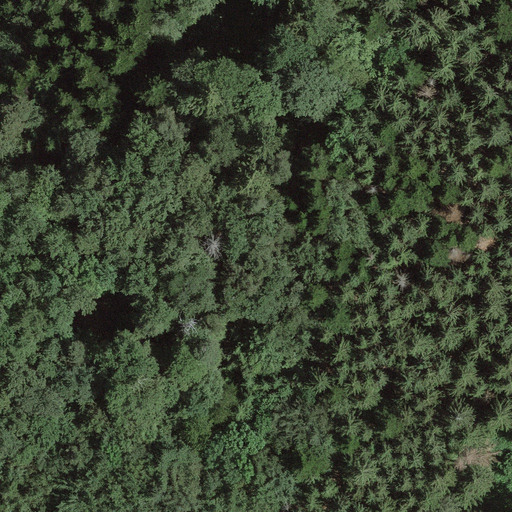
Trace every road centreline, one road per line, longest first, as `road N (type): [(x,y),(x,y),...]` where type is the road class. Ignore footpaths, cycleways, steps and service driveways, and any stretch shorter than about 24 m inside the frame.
road 1 (track): [(290,0),(283,107),(292,161),(186,408),(131,511)]
road 2 (track): [(283,107),(0,382)]
